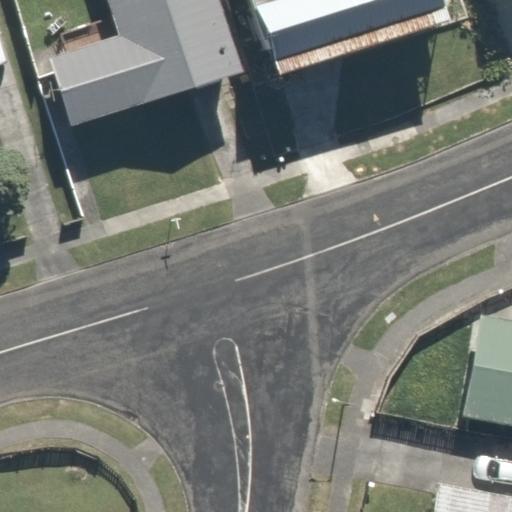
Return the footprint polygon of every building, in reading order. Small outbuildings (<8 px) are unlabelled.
[(219,0),(105,0),(114,25),(41,50),(70,134),(245,75),(219,0)] [(262,0),(287,73),(452,18),(446,0),(262,0)] [(511,4),(511,0),(487,0),(492,12),(511,4)] [(511,322),(470,315),(453,408),(511,421),(511,322)] [(511,511),(511,495),(428,481),(422,511),(511,511)]
